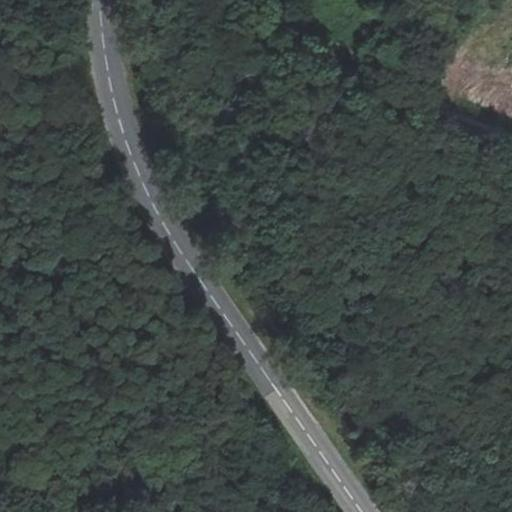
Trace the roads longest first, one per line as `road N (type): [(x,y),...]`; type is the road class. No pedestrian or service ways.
road 1 (tertiary): [(361,511),(173,240),(130,158),(109,78),(101,0)]
road 2 (track): [(511,138),(362,81),(257,0)]
